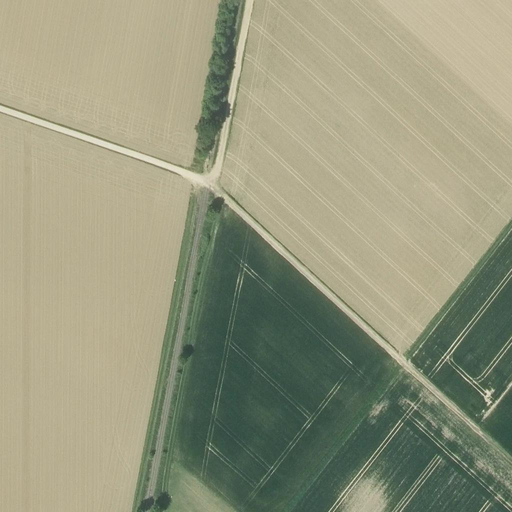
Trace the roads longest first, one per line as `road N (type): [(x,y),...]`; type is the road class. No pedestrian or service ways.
road 1 (track): [(0,109),(216,189),(511,461)]
road 2 (track): [(216,189),(162,511)]
road 3 (track): [(216,189),(248,0)]
